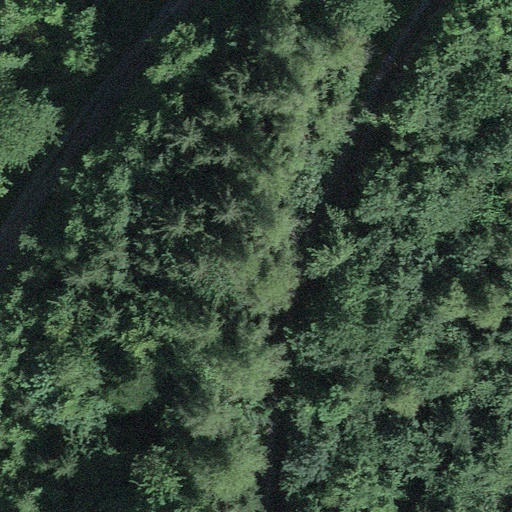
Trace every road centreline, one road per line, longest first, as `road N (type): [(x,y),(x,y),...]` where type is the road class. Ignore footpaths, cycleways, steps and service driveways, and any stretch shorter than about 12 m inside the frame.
road 1 (track): [(452,0),(401,60),(302,302),(280,511)]
road 2 (track): [(0,313),(45,209),(209,0)]
